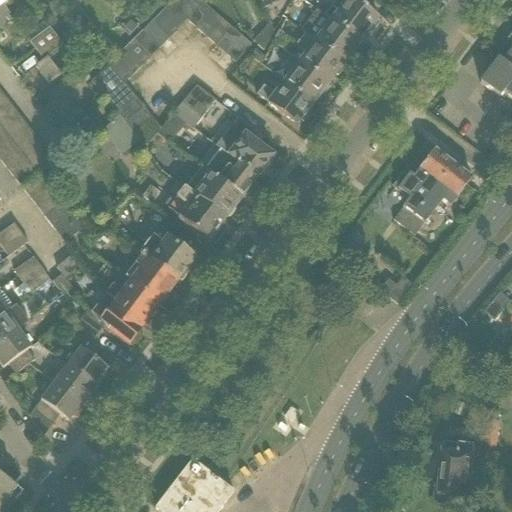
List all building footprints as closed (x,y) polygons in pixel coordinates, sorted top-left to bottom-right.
[(199,0),(198,0),(173,0),(169,4),(187,22),(197,30),(212,12),(199,0)] [(337,0),(326,15),(325,16),(361,43),(378,20),(351,0),(337,0)] [(161,13),(178,31),(187,22),(169,4),(161,13)] [(306,35),(345,64),(351,55),(353,57),(361,47),(359,46),(361,43),(325,16),(326,15),(323,12),(321,14),(316,11),(301,31),(306,35)] [(212,12),(197,30),(206,39),(222,21),(212,12)] [(152,23),(169,40),(178,31),(161,13),(152,23)] [(222,21),(206,39),(216,47),(232,29),(222,21)] [(169,40),(152,23),(143,32),(160,49),(169,40)] [(262,31),(261,33),(269,40),(275,32),(270,24),(262,31)] [(225,55),(241,37),(232,29),(216,47),(225,55)] [(51,30),(31,46),(43,62),(63,46),(51,30)] [(160,49),(143,32),(134,41),(151,58),(160,49)] [(293,42),(279,32),(273,43),(286,52),(293,42)] [(511,34),(507,41),(511,44),(511,51),(503,64),(498,60),(480,85),(499,99),(502,95),(511,103),(511,34)] [(301,64),(328,85),(335,76),(338,77),(345,68),(343,66),(345,64),(306,35),(297,47),(307,54),(300,62),(301,63),(301,64)] [(252,46),(241,37),(225,55),(235,64),(252,46)] [(151,58),(134,41),(125,50),(142,67),(151,58)] [(142,67),(125,50),(116,59),(133,76),(142,67)] [(283,84),(312,106),(320,96),(322,98),(329,89),(327,87),(328,85),(301,64),(301,63),(300,62),(291,56),(281,69),(290,75),(283,84)] [(105,69),(108,66),(99,57),(92,64),(90,62),(82,69),(92,82),(105,69)] [(61,76),(49,59),(36,69),(48,86),(61,76)] [(133,76),(116,59),(108,66),(105,69),(123,86),(125,84),(133,76)] [(92,82),(117,115),(137,100),(125,84),(123,86),(105,69),(92,82)] [(267,105),(297,127),(301,121),(303,123),(310,113),(308,112),(312,106),(283,84),(274,96),(267,90),(260,99),(268,104),(267,105)] [(207,113),(215,103),(216,102),(196,87),(188,98),(207,113)] [(0,115),(11,107),(3,97),(0,99),(0,115)] [(188,98),(181,106),(201,122),(202,121),(207,113),(188,98)] [(144,109),(137,100),(117,115),(125,124),(144,109)] [(201,122),(181,106),(173,115),(186,126),(194,132),(201,122)] [(0,126),(2,129),(19,116),(11,107),(0,115),(0,126)] [(133,134),(152,119),(144,109),(125,124),(133,134)] [(173,115),(161,130),(161,131),(174,140),(186,126),(173,115)] [(9,138),(25,125),(19,116),(2,129),(9,138)] [(145,149),(157,135),(160,131),(160,130),(152,119),(133,134),(145,149)] [(17,147),(33,135),(25,125),(9,138),(17,147)] [(0,145),(9,138),(2,129),(0,131),(0,145)] [(256,180),(273,158),(236,131),(220,152),(228,158),(229,159),(256,180)] [(24,157),(40,144),(33,135),(17,147),(24,157)] [(0,160),(17,147),(9,138),(0,145),(0,160)] [(32,166),(48,153),(40,144),(24,157),(32,166)] [(0,161),(7,171),(24,157),(17,147),(0,160),(0,161)] [(403,209),(393,222),(404,230),(419,210),(452,166),(446,161),(448,157),(439,150),(436,154),(434,152),(413,179),(406,174),(395,189),(409,200),(402,209),(403,209)] [(240,200),(256,180),(229,159),(228,158),(220,152),(204,173),(240,200)] [(40,176),(56,164),(48,153),(32,166),(40,176)] [(15,180),(32,166),(24,157),(7,171),(15,180)] [(15,180),(22,190),(40,176),(32,166),(15,180)] [(404,230),(414,238),(423,225),(441,202),(449,208),(471,180),(468,178),(471,174),(462,167),(459,171),(452,166),(419,210),(404,230)] [(233,209),(240,200),(204,173),(190,191),(188,192),(215,212),(226,219),(230,218),(234,213),(233,209)] [(30,200),(49,186),(42,176),(23,191),(30,200)] [(38,210),(56,196),(49,186),(30,200),(38,210)] [(146,192),(156,200),(160,195),(150,187),(146,192)] [(207,243),(226,219),(215,212),(188,192),(190,191),(185,187),(168,210),(178,218),(177,219),(207,243)] [(45,219),(63,205),(56,196),(38,210),(45,219)] [(54,231),(73,216),(72,215),(63,205),(45,219),(54,231)] [(83,230),(73,216),(54,231),(64,244),(83,230)] [(0,247),(1,249),(21,235),(14,225),(0,234),(0,247)] [(0,264),(28,244),(21,235),(1,249),(0,247),(0,264)] [(185,272),(193,261),(166,241),(163,245),(152,237),(139,255),(142,258),(142,257),(176,284),(178,281),(181,283),(187,274),(185,272)] [(135,266),(125,279),(160,306),(161,304),(164,306),(171,296),(168,294),(176,284),(142,257),(142,258),(135,266)] [(40,268),(33,259),(14,273),(21,282),(40,268)] [(28,292),(47,278),(40,268),(21,282),(28,292)] [(62,276),(52,284),(67,303),(76,295),(62,276)] [(120,276),(112,286),(104,297),(143,327),(149,319),(153,319),(157,314),(157,310),(160,306),(125,279),(120,276)] [(398,307),(413,288),(402,279),(396,287),(388,281),(379,292),(398,307)] [(0,317),(4,314),(4,313),(10,309),(11,307),(2,294),(0,293),(0,317)] [(496,323),(511,303),(501,294),(485,314),(496,323)] [(137,335),(143,327),(104,297),(91,314),(79,329),(95,342),(105,329),(128,347),(130,345),(134,344),(138,339),(137,335)] [(0,344),(17,332),(4,314),(0,317),(0,344)] [(95,342),(79,329),(72,338),(88,351),(95,342)] [(8,366),(27,352),(30,350),(17,332),(0,344),(0,365),(3,370),(8,366)] [(511,356),(511,334),(502,337),(508,357),(511,356)] [(104,375),(108,370),(80,350),(67,367),(96,390),(106,376),(104,375)] [(15,376),(34,362),(27,352),(8,366),(15,376)] [(83,407),(96,390),(67,367),(54,385),(83,407)] [(54,385),(29,418),(44,438),(60,417),(68,423),(71,419),(73,420),(83,407),(54,385)] [(489,411),(485,453),(497,454),(500,412),(489,411)] [(451,497),(470,499),(476,447),(445,444),(440,486),(435,486),(434,498),(435,500),(435,501),(435,502),(435,503),(436,504),(437,505),(438,506),(439,506),(441,507),(443,507),(445,507),(446,506),(448,505),(449,504),(450,503),(450,502),(450,501),(451,497)] [(158,511),(218,511),(220,510),(233,494),(192,463),(156,510),(158,511)] [(0,511),(7,511),(22,495),(0,477),(0,511)]
